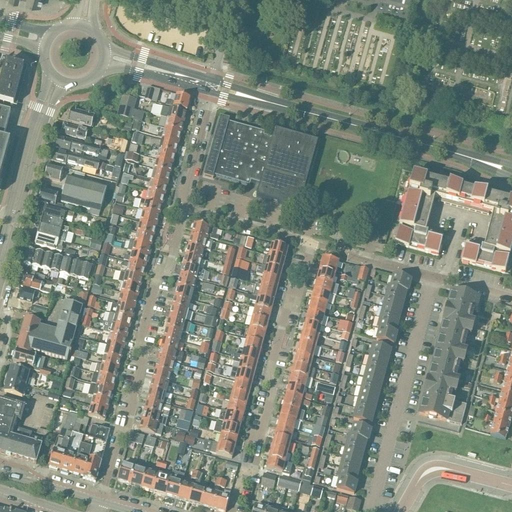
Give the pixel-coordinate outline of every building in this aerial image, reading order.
[(0,102),(11,106),(11,105),(12,106),(23,67),(2,62),(3,60),(0,66),(0,65),(0,102)] [(176,96),(175,103),(167,101),(165,106),(187,112),(190,100),(176,96)] [(119,106),(133,110),(135,101),(122,97),(119,106)] [(119,106),(116,117),(130,121),(140,123),(143,113),(133,110),(119,106)] [(163,108),(161,118),(167,119),(167,120),(183,124),(186,114),(169,110),(163,108)] [(0,152),(3,141),(4,139),(10,113),(0,110),(0,152)] [(95,117),(94,117),(71,110),(68,123),(91,130),(95,117)] [(183,124),(167,120),(164,129),(181,134),(183,124)] [(213,153),(207,175),(249,186),(251,181),(260,184),(257,197),(262,199),(271,201),(281,204),(299,209),(300,203),(317,143),(275,131),(273,139),(263,136),(264,133),(228,123),(222,121),(216,142),(218,143),(215,154),(213,153)] [(85,142),(88,132),(63,125),(61,135),(85,142)] [(178,146),(181,134),(164,129),(162,135),(158,134),(157,138),(161,139),(161,141),(178,146)] [(69,152),(72,142),(58,138),(55,148),(69,152)] [(158,151),(175,155),(178,146),(161,141),(158,151)] [(73,151),(84,154),(86,146),(72,142),(69,152),(73,153),(73,151)] [(86,146),(84,154),(98,158),(98,157),(106,160),(108,153),(103,151),(104,150),(101,149),(93,147),(86,146)] [(66,164),(69,155),(54,151),(51,162),(65,166),(66,163),(66,164)] [(156,161),(172,166),(175,155),(158,151),(156,161)] [(81,168),(83,159),(69,155),(66,164),(81,168)] [(83,159),(81,168),(97,172),(100,164),(83,159)] [(153,170),(170,175),(172,166),(156,161),(153,170)] [(100,164),(98,170),(104,172),(106,166),(100,164)] [(60,182),(63,170),(49,166),(46,178),(60,182)] [(170,175),(153,170),(150,183),(167,187),(170,175)] [(425,233),(426,230),(435,198),(439,199),(438,202),(488,216),(489,213),(493,214),(484,249),(466,244),(461,263),(505,274),(511,246),(511,201),(413,175),(394,245),(438,256),(443,238),(425,233)] [(68,176),(61,203),(90,210),(88,215),(98,218),(107,187),(84,181),(73,178),(68,176)] [(167,187),(150,183),(147,193),(164,197),(167,187)] [(56,204),(58,194),(42,190),(39,202),(62,209),(62,206),(56,204)] [(164,197),(147,193),(145,202),(162,206),(164,197)] [(141,201),(139,210),(142,211),(159,216),(162,206),(145,202),(141,201)] [(46,207),(43,216),(64,222),(65,217),(73,219),(74,215),(46,207)] [(139,223),(156,228),(159,216),(142,211),(139,223)] [(40,226),(68,234),(69,229),(62,227),(64,222),(43,216),(40,226)] [(89,225),(89,228),(103,232),(106,222),(96,219),(95,223),(99,224),(98,228),(89,225)] [(156,228),(139,223),(136,233),(153,238),(156,228)] [(192,235),(191,237),(207,241),(207,239),(218,242),(219,237),(216,236),(217,231),(194,225),(192,235)] [(67,238),(68,234),(40,226),(38,236),(58,242),(58,241),(65,243),(67,238)] [(153,238),(136,233),(134,243),(151,247),(153,238)] [(57,247),(58,242),(38,236),(35,245),(61,253),(63,248),(57,247)] [(191,237),(189,246),(204,250),(210,252),(213,242),(207,241),(191,237)] [(239,247),(245,249),(248,239),(241,237),(239,247)] [(92,240),(89,249),(100,252),(102,244),(102,243),(92,240)] [(130,242),(127,252),(131,253),(148,257),(151,247),(134,243),(130,242)] [(104,245),(101,255),(108,257),(111,247),(104,245)] [(269,255),(285,259),(288,249),(272,245),(270,251),(264,250),(263,254),(269,255)] [(202,260),(204,250),(189,246),(186,256),(202,260)] [(239,249),(236,260),(244,262),(247,251),(239,249)] [(31,267),(36,252),(26,250),(22,265),(31,267)] [(41,270),(45,255),(36,252),(31,267),(41,270)] [(125,256),(123,261),(129,263),(145,267),(148,257),(131,253),(130,257),(125,256)] [(54,257),(45,255),(41,270),(50,272),(54,257)] [(265,256),(262,266),(266,267),(282,271),(285,259),(269,255),(269,257),(265,256)] [(101,256),(98,267),(105,269),(107,259),(107,258),(101,256)] [(199,270),(202,260),(186,256),(183,266),(199,270)] [(227,256),(224,266),(230,268),(233,258),(227,256)] [(63,260),(54,257),(50,272),(59,275),(63,260)] [(319,271),(335,275),(339,263),(323,259),(319,271)] [(73,262),(63,260),(59,275),(69,277),(73,262)] [(82,265),(73,262),(69,277),(78,280),(82,265)] [(237,262),(235,269),(242,271),(244,264),(237,262)] [(123,263),(122,268),(127,269),(126,274),(141,278),(142,279),(145,267),(129,263),(128,264),(123,263)] [(82,265),(78,280),(80,280),(80,283),(86,284),(86,282),(88,282),(90,276),(93,277),(96,268),(92,267),(82,265)] [(183,266),(180,276),(196,280),(201,282),(203,282),(205,272),(199,271),(199,270),(183,266)] [(224,266),(222,276),(228,277),(230,268),(224,266)] [(257,272),(256,275),(263,277),(279,281),(282,271),(266,267),(262,266),(260,273),(257,272)] [(235,269),(233,277),(240,279),(242,271),(235,269)] [(361,269),(357,281),(362,282),(365,283),(368,271),(361,269)] [(97,270),(95,276),(102,278),(104,272),(97,270)] [(317,281),(333,285),(335,275),(319,271),(317,281)] [(120,273),(118,283),(123,284),(140,288),(141,283),(143,284),(144,280),(142,279),(141,278),(126,274),(125,274),(120,273)] [(24,275),(21,287),(50,295),(51,291),(44,289),(43,288),(41,287),(42,284),(33,282),(34,278),(33,278),(24,275)] [(95,276),(93,286),(100,288),(102,278),(95,276)] [(193,292),(196,280),(180,276),(177,287),(193,292)] [(222,277),(219,286),(225,288),(227,278),(222,277)] [(263,277),(261,287),(277,291),(279,281),(263,277)] [(390,288),(406,292),(406,293),(408,293),(411,282),(393,277),(390,288)] [(230,280),(228,288),(236,291),(238,282),(230,280)] [(317,281),(314,291),(330,295),(335,297),(338,287),(333,285),(317,281)] [(140,288),(123,284),(120,293),(137,298),(140,288)] [(256,285),(253,297),(274,303),(277,291),(261,287),(256,285)] [(191,301),(193,292),(177,287),(175,297),(191,301)] [(386,298),(403,303),(406,293),(406,292),(390,288),(389,287),(386,298)] [(20,290),(17,301),(32,305),(32,304),(34,299),(34,298),(39,299),(40,295),(20,290)] [(228,297),(227,301),(233,303),(235,293),(230,291),(228,297)] [(327,305),(330,295),(314,291),(311,300),(327,305)] [(450,292),(417,416),(447,424),(447,422),(461,426),(466,406),(448,401),(449,394),(453,380),(457,365),(461,351),(465,336),(469,322),(471,311),(476,313),(480,300),(459,295),(451,293),(450,292)] [(134,310),(137,298),(120,293),(117,305),(134,310)] [(245,295),(244,300),(256,303),(255,308),(271,313),(274,303),(253,297),(245,295)] [(188,311),(191,301),(175,297),(172,307),(188,311)] [(87,307),(87,308),(94,310),(97,300),(90,298),(87,307)] [(401,313),(403,303),(386,298),(383,309),(401,313)] [(311,300),(308,313),(324,317),(325,315),(331,317),(332,313),(326,311),(327,305),(311,300)] [(215,301),(213,308),(219,310),(221,302),(215,301)] [(16,351),(32,356),(32,353),(67,362),(83,308),(64,303),(56,331),(40,326),(41,323),(25,319),(16,351)] [(225,303),(223,312),(230,313),(232,305),(225,303)] [(112,304),(109,313),(131,319),(132,319),(133,318),(134,315),(133,313),(134,310),(117,305),(112,304)] [(33,313),(33,314),(46,317),(48,310),(35,306),(34,307),(33,313)] [(188,311),(172,307),(169,319),(185,323),(188,311)] [(252,318),(268,323),(271,313),(255,308),(252,318)] [(398,324),(401,313),(383,309),(380,319),(398,324)] [(87,311),(85,318),(91,319),(93,312),(87,311)] [(223,312),(221,321),(228,322),(230,314),(230,313),(223,312)] [(109,313),(107,323),(129,329),(131,319),(109,313)] [(308,313),(306,322),(321,327),(324,317),(308,313)] [(217,319),(211,318),(209,328),(214,329),(217,319)] [(266,332),(268,323),(252,318),(250,328),(266,332)] [(169,319),(166,329),(182,333),(188,335),(191,325),(185,323),(169,319)] [(395,334),(398,324),(380,319),(378,330),(379,330),(395,334)] [(320,333),(321,327),(306,322),(303,333),(319,337),(325,339),(326,335),(320,333)] [(104,323),(103,328),(105,328),(103,333),(110,334),(126,339),(129,329),(107,323),(107,324),(104,323)] [(345,323),(342,333),(350,335),(352,325),(345,323)] [(247,338),(246,341),(262,345),(263,343),(266,332),(250,328),(247,338)] [(166,329),(164,339),(180,343),(182,333),(166,329)] [(214,331),(208,330),(205,340),(211,341),(214,331)] [(379,330),(376,341),(394,345),(397,334),(395,334),(379,330)] [(214,342),(222,344),(224,334),(217,332),(214,342)] [(300,342),(316,347),(319,337),(303,333),(300,342)] [(342,333),(340,341),(348,343),(350,335),(342,333)] [(126,339),(110,334),(107,345),(124,349),(126,339)] [(164,339),(161,348),(177,353),(180,343),(164,339)] [(246,341),(244,350),(260,354),(262,345),(246,341)] [(214,342),(211,353),(219,355),(222,344),(214,342)] [(297,353),(297,355),(313,360),(313,357),(316,347),(300,342),(297,353)] [(340,343),(338,352),(345,353),(347,345),(340,343)] [(120,361),(124,349),(107,345),(104,356),(120,361)] [(370,357),(388,362),(391,351),(373,347),(370,357)] [(161,348),(158,359),(174,363),(181,365),(183,355),(177,353),(161,348)] [(234,355),(233,358),(257,365),(260,354),(244,350),(242,357),(234,355)] [(14,352),(13,357),(14,358),(13,363),(25,367),(24,369),(40,373),(39,375),(50,378),(52,372),(41,369),(42,366),(44,359),(37,357),(32,356),(16,351),(16,353),(14,352)] [(338,353),(335,363),(342,365),(344,355),(338,353)] [(211,355),(208,363),(209,363),(215,365),(216,365),(218,357),(211,355)] [(297,355),(294,365),(310,369),(312,363),(319,365),(320,362),(320,361),(313,360),(297,355)] [(101,366),(118,370),(120,361),(104,356),(101,366)] [(370,357),(367,368),(385,372),(388,362),(370,357)] [(233,358),(233,359),(234,359),(233,363),(240,365),(238,371),(254,375),(257,365),(233,358)] [(158,360),(155,370),(171,374),(174,365),(174,363),(158,359),(158,360)] [(199,359),(196,369),(203,370),(205,361),(199,359)] [(97,365),(95,375),(115,380),(118,370),(101,366),(97,365)] [(208,365),(206,373),(214,375),(216,367),(215,367),(209,365),(208,365)] [(294,365),(291,375),(307,380),(312,381),(315,371),(310,369),(294,365)] [(334,366),(332,376),(334,376),(338,377),(341,367),(334,366)] [(367,368),(365,378),(382,383),(385,372),(367,368)] [(7,374),(6,380),(26,386),(27,387),(29,380),(34,381),(36,376),(11,369),(10,374),(7,374)] [(71,369),(69,379),(77,381),(80,371),(71,369)] [(232,369),(230,379),(236,381),(235,383),(251,387),(252,385),(254,375),(238,371),(232,369)] [(169,384),(171,374),(155,370),(153,380),(169,384)] [(94,374),(91,385),(96,386),(96,388),(112,392),(113,390),(115,380),(95,375),(94,374)] [(206,375),(203,385),(209,387),(212,376),(206,375)] [(305,389),(307,380),(291,375),(289,385),(305,389)] [(365,378),(362,389),(379,393),(382,383),(365,378)] [(26,386),(6,380),(4,387),(6,388),(4,393),(23,398),(26,386)] [(153,380),(150,390),(166,394),(168,388),(174,390),(175,386),(169,384),(153,380)] [(194,380),(191,390),(198,391),(201,382),(194,380)] [(511,384),(504,382),(501,394),(511,396),(511,384)] [(235,383),(232,393),(248,397),(251,387),(235,383)] [(289,385),(286,395),(302,399),(311,401),(312,397),(303,395),(305,389),(289,385)] [(90,386),(88,396),(93,397),(110,402),(112,392),(96,388),(90,386)] [(362,389),(359,399),(377,404),(379,393),(362,389)] [(150,390),(147,402),(163,406),(163,404),(170,406),(171,401),(165,399),(166,394),(150,390)] [(192,391),(190,401),(196,402),(198,393),(192,391)] [(232,393),(230,403),(246,407),(248,397),(232,393)] [(499,401),(499,404),(511,407),(511,396),(501,394),(499,401)] [(286,397),(283,407),(299,412),(300,406),(309,408),(310,404),(301,402),(302,399),(286,395),(286,397)] [(201,396),(199,403),(205,405),(207,397),(201,396)] [(110,402),(93,397),(90,407),(107,412),(110,402)] [(359,399),(356,410),(374,414),(377,404),(359,399)] [(14,428),(15,428),(17,422),(21,423),(25,408),(0,400),(0,454),(6,456),(14,428)] [(189,400),(186,410),(193,412),(196,402),(190,401),(189,400)] [(147,402),(144,411),(168,418),(171,408),(163,406),(147,402)] [(230,403),(227,413),(243,417),(246,407),(230,403)] [(511,415),(511,407),(499,404),(496,414),(511,418),(511,415)] [(107,412),(90,407),(88,417),(104,422),(107,412)] [(283,407),(280,417),(296,421),(302,423),(304,413),(299,412),(283,407)] [(324,408),(321,418),(327,420),(330,410),(324,408)] [(371,425),(374,414),(356,410),(354,421),(371,425)] [(144,411),(142,421),(163,427),(165,427),(168,418),(144,411)] [(178,421),(189,423),(190,419),(192,414),(184,412),(181,411),(178,421)] [(240,430),(243,417),(227,413),(221,411),(219,421),(224,423),(224,425),(240,430)] [(57,440),(49,468),(50,468),(49,469),(57,472),(57,470),(61,471),(61,473),(77,416),(69,414),(66,424),(61,431),(66,433),(64,441),(63,441),(63,442),(57,440)] [(511,418),(496,414),(493,423),(509,428),(511,418)] [(89,420),(77,416),(61,473),(68,475),(69,474),(73,475),(72,476),(83,437),(78,435),(81,426),(87,428),(89,420)] [(194,417),(192,427),(199,429),(201,419),(194,417)] [(280,417),(278,427),(293,432),(296,422),(296,421),(280,417)] [(320,420),(318,427),(324,429),(327,420),(321,418),(320,420)] [(142,421),(139,432),(155,436),(161,438),(163,427),(142,421)] [(216,423),(214,433),(221,435),(237,439),(240,430),(224,425),(216,423)] [(493,423),(490,437),(505,441),(509,428),(493,423)] [(83,480),(84,480),(98,428),(92,426),(88,438),(83,437),(72,476),(80,479),(80,477),(83,478),(83,480)] [(278,427),(275,438),(291,442),(291,441),(293,432),(278,427)] [(350,437),(350,438),(366,442),(368,443),(371,431),(369,431),(353,427),(350,437)] [(14,428),(6,456),(37,465),(42,446),(41,446),(43,441),(31,438),(32,434),(15,428),(14,428)] [(98,428),(84,480),(95,483),(103,456),(110,431),(98,428)] [(185,434),(178,433),(176,442),(178,443),(183,444),(185,434)] [(130,434),(128,442),(142,446),(144,437),(130,434)] [(234,450),(237,439),(221,435),(219,445),(218,445),(234,450)] [(346,448),(363,453),(366,442),(350,438),(350,437),(349,437),(346,448)] [(147,438),(145,447),(154,450),(156,441),(147,438)] [(274,440),(272,449),(287,454),(290,444),(291,442),(275,438),(274,440)] [(232,460),(234,450),(218,445),(219,445),(213,444),(210,454),(232,460)] [(346,448),(343,458),(360,463),(363,453),(346,448)] [(285,463),(287,454),(272,449),(269,459),(285,463)] [(313,450),(310,460),(317,462),(320,452),(313,450)] [(343,458),(340,469),(358,473),(360,463),(343,458)] [(269,459),(266,470),(282,474),(281,475),(289,477),(292,466),(285,464),(285,463),(269,459)] [(310,460),(307,469),(314,471),(317,462),(310,460)] [(227,463),(226,469),(236,472),(238,466),(227,463)] [(117,482),(129,485),(135,466),(131,464),(130,467),(122,464),(117,482)] [(135,466),(129,485),(141,489),(146,472),(147,472),(147,470),(140,468),(140,467),(135,466)] [(337,479),(339,480),(355,484),(356,484),(355,483),(358,473),(340,469),(337,479)] [(147,472),(146,472),(141,489),(153,492),(159,473),(155,471),(154,474),(147,472)] [(164,474),(159,473),(153,492),(165,496),(170,479),(163,477),(164,474)] [(170,479),(165,496),(177,499),(182,484),(184,476),(172,473),(170,479)] [(194,486),(189,503),(201,507),(206,491),(199,489),(203,475),(198,474),(196,481),(194,486)] [(273,490),(276,478),(264,475),(261,486),(273,490)] [(339,480),(336,490),(354,495),(357,484),(356,484),(355,484),(339,480)] [(182,484),(177,499),(189,503),(194,486),(190,484),(189,486),(182,484)] [(201,507),(213,510),(218,493),(214,492),(213,494),(206,491),(201,507)] [(222,494),(218,493),(213,510),(218,511),(225,511),(230,499),(222,496),(222,494)] [(266,511),(267,510),(268,507),(269,504),(271,498),(267,497),(265,503),(264,502),(262,508),(255,506),(253,511),(266,511)] [(358,511),(361,502),(350,499),(346,511),(351,511),(358,511)]
